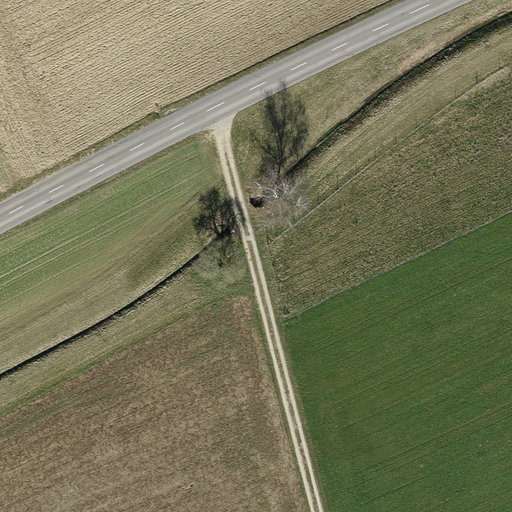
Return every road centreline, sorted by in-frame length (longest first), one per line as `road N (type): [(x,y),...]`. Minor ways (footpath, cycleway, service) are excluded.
road 1 (tertiary): [(0,222),(237,98),(453,0)]
road 2 (track): [(217,108),(318,511)]
